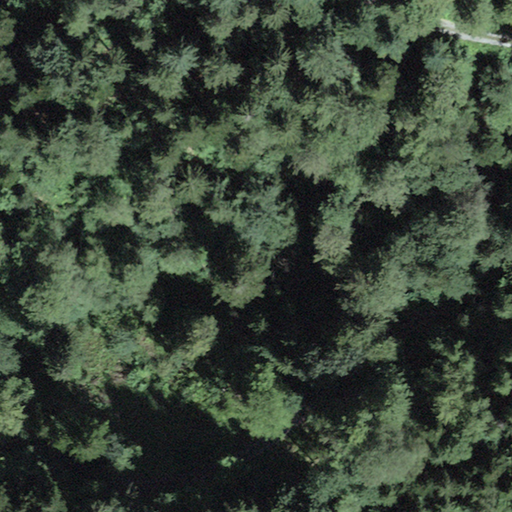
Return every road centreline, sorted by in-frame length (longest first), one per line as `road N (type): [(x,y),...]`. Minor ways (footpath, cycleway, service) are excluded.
road 1 (track): [(0,441),(47,448),(117,479),(226,467),(329,379),(511,256)]
road 2 (track): [(511,42),(379,13),(355,0)]
